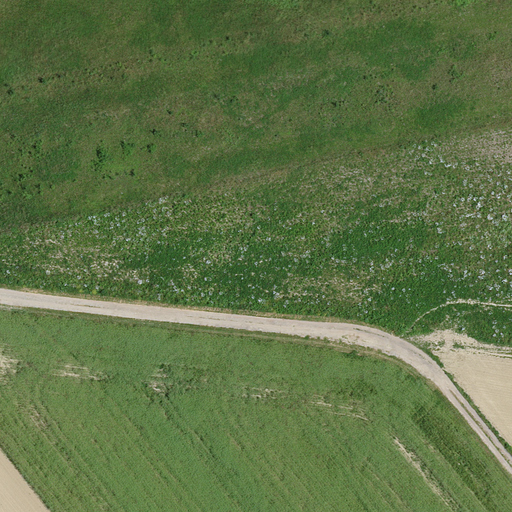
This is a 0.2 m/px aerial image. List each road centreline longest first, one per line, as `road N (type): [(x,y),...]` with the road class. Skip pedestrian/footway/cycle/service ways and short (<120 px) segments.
road 1 (track): [(391,348),(335,334),(0,297)]
road 2 (track): [(511,465),(435,378),(391,348)]
road 3 (track): [(391,348),(511,352)]
